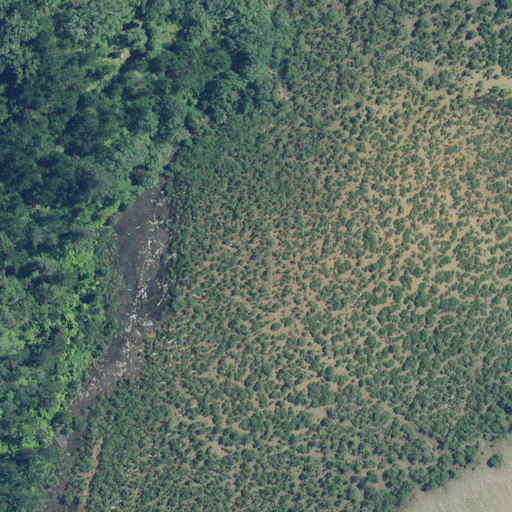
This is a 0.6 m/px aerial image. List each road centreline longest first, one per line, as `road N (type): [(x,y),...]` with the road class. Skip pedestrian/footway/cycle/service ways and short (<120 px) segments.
road 1 (track): [(242,0),(262,43),(257,70),(185,120),(157,162),(139,167),(92,214),(22,237),(0,235)]
road 2 (track): [(0,196),(23,191),(83,81),(135,56),(133,38),(124,37),(74,50),(0,113)]
